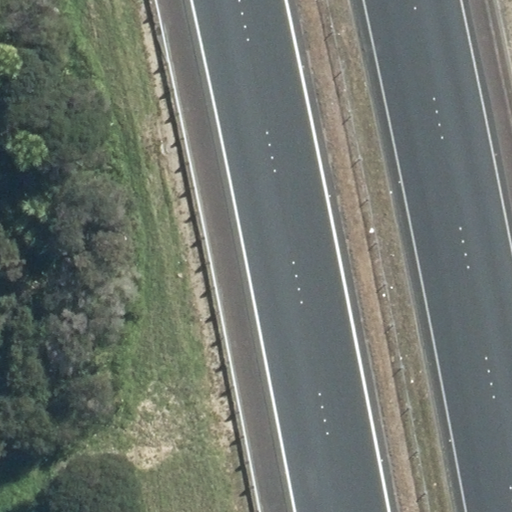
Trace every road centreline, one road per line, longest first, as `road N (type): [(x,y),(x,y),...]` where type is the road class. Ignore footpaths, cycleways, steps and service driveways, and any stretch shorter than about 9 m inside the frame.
road 1 (motorway): [(344,511),(239,0)]
road 2 (motorway): [(413,0),(511,480)]
